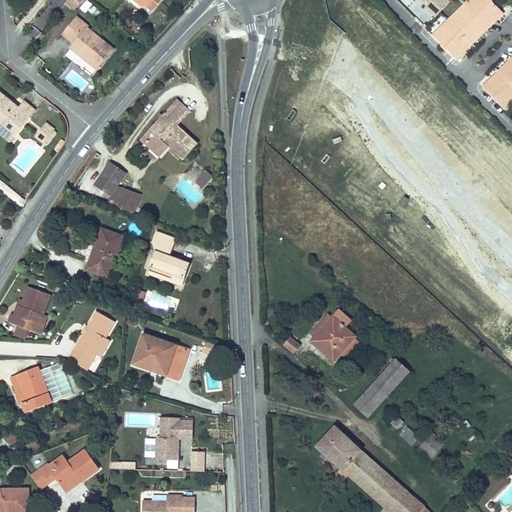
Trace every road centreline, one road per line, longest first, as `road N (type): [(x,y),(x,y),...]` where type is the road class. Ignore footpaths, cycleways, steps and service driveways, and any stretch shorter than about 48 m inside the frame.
road 1 (secondary): [(255,65),(236,166),(253,511)]
road 2 (unclassified): [(388,0),(511,130)]
road 3 (unknown): [(169,50),(193,88),(157,109),(123,149),(125,163),(144,176)]
road 4 (tertiary): [(0,276),(94,131)]
road 5 (residential): [(94,131),(13,62),(2,0)]
road 6 (tertiary): [(94,131),(198,18)]
road 7 (unknown): [(255,327),(353,414)]
